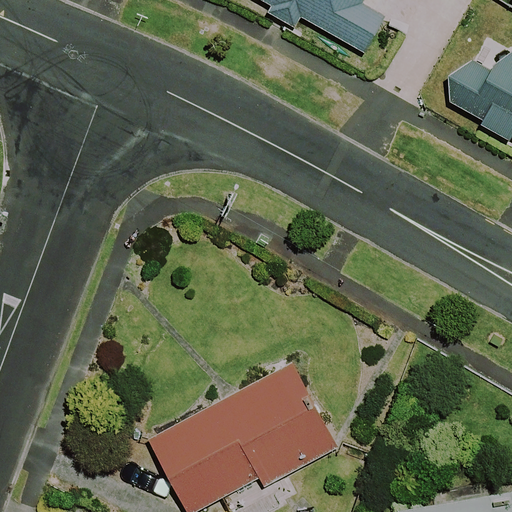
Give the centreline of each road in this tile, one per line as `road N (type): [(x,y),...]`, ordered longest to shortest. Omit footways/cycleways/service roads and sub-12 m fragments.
road 1 (residential): [(511,274),(112,65)]
road 2 (residential): [(112,65),(0,370)]
road 3 (residential): [(112,65),(0,18)]
